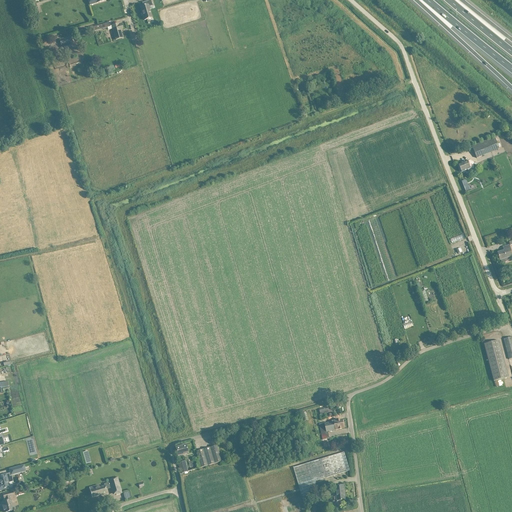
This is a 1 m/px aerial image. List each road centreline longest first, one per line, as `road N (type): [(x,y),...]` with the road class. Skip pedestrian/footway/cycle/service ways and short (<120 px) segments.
road 1 (unclassified): [(496,296),(398,47),(346,0)]
road 2 (unclassified): [(360,511),(345,395),(378,384),(415,353),(500,327),(496,296)]
road 3 (motorway): [(418,0),(511,88)]
